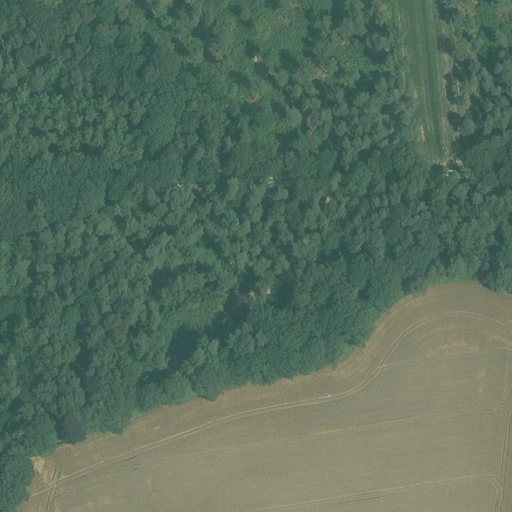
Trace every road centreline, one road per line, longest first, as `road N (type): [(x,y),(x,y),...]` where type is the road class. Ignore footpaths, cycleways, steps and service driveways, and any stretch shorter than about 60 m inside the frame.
road 1 (track): [(511,171),(0,202)]
road 2 (track): [(221,187),(199,128),(128,82),(24,28),(0,46)]
